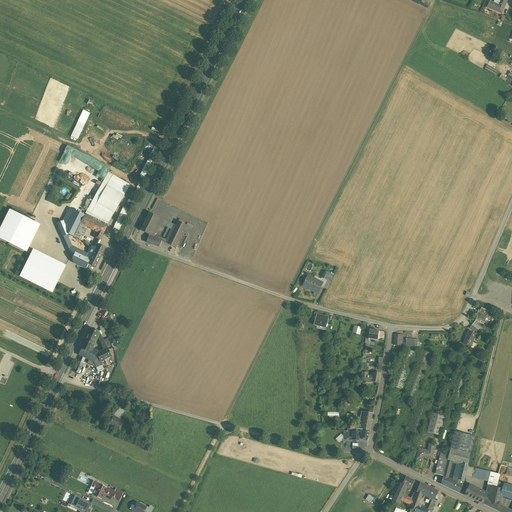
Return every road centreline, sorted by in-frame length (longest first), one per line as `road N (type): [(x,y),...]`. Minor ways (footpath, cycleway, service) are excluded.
road 1 (track): [(178,511),(434,0)]
road 2 (primary): [(0,495),(124,240)]
road 3 (residential): [(392,330),(124,240)]
road 4 (primary): [(124,240),(243,0)]
road 5 (track): [(365,453),(321,454),(132,400)]
road 6 (track): [(83,291),(0,468)]
road 7 (residential): [(365,453),(488,511)]
road 8 (residential): [(488,262),(453,327),(392,330)]
road 9 (residential): [(365,453),(392,330)]
road 10 (track): [(479,436),(507,315)]
